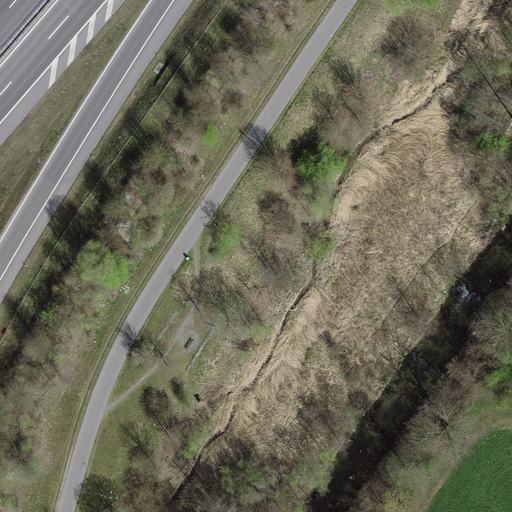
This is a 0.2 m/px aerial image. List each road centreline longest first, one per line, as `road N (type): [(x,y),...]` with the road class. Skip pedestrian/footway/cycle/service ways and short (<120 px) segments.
road 1 (track): [(64,511),(86,425),(118,347),(345,0)]
road 2 (motorway): [(0,267),(167,0)]
road 3 (motorway): [(0,97),(84,0)]
road 4 (track): [(425,511),(488,431),(511,432)]
